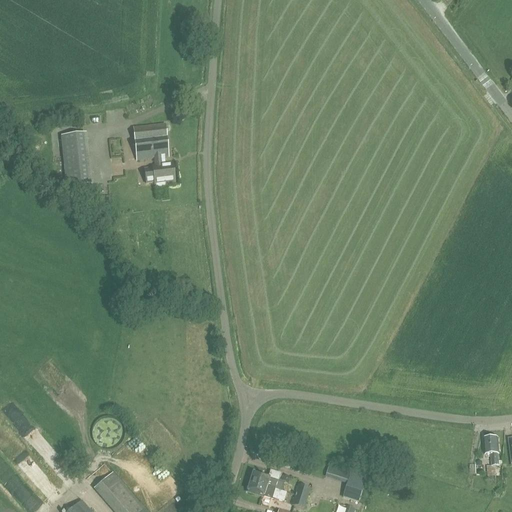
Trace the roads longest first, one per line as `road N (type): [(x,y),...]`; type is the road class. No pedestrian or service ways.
road 1 (unclassified): [(244,399),(230,365),(209,194),(220,0)]
road 2 (unclassified): [(244,399),(299,395),(476,420)]
road 3 (tertiary): [(511,118),(422,0)]
